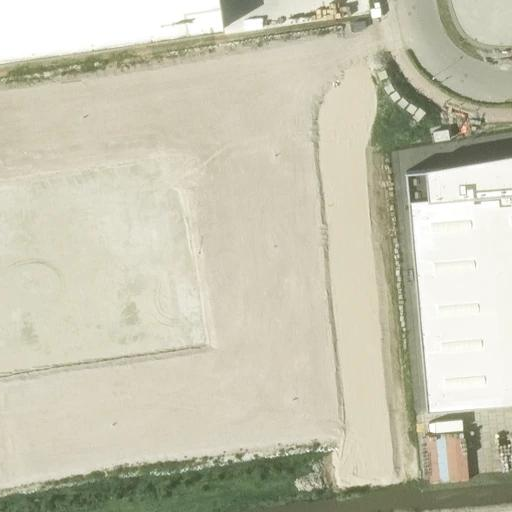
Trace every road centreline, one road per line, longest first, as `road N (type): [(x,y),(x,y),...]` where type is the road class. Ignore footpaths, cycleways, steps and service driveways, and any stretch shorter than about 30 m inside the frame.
road 1 (unclassified): [(371,511),(333,81),(356,48),(422,23)]
road 2 (unclassified): [(511,82),(458,78),(440,65),(422,23)]
